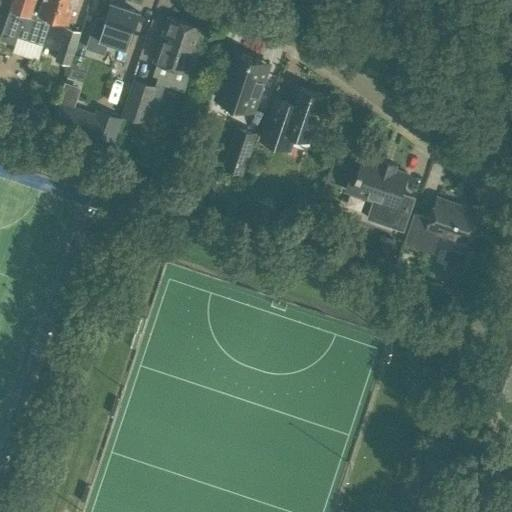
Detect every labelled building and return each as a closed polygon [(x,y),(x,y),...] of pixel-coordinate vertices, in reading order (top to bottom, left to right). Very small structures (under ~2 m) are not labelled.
[(12,0),(10,8),(0,36),(0,38),(14,43),(17,34),(45,43),(58,0),(12,0)] [(58,0),(45,43),(59,48),(56,59),(70,63),(80,31),(66,27),(74,0),(58,0)] [(132,33),(139,12),(111,2),(105,19),(97,16),(95,20),(86,47),(104,53),(108,42),(127,48),(132,33)] [(190,72),(205,28),(168,16),(154,60),(159,62),(154,74),(160,76),(158,82),(183,90),(184,87),(189,72),(190,72)] [(138,46),(130,71),(144,75),(152,51),(138,46)] [(232,50),(216,96),(245,106),(247,100),(256,103),(267,72),(258,69),(261,60),(232,50)] [(145,120),(156,86),(134,79),(123,113),(144,120),(145,120)] [(271,115),(263,139),(287,147),(293,132),(312,139),(314,135),(317,136),(323,120),(319,119),(327,95),(297,85),(292,100),(277,96),(271,115)] [(59,101),(53,118),(112,139),(120,116),(98,108),(96,114),(59,101)] [(239,128),(232,149),(247,155),(254,133),(239,128)] [(352,172),(346,189),(374,199),(368,217),(403,229),(414,197),(401,192),(408,173),(394,168),(396,164),(381,158),(379,163),(363,157),(357,174),(352,172)] [(414,212),(404,242),(421,248),(428,227),(468,241),(478,211),(438,197),(431,218),(414,212)] [(506,339),(497,366),(511,370),(511,327),(506,339)]
